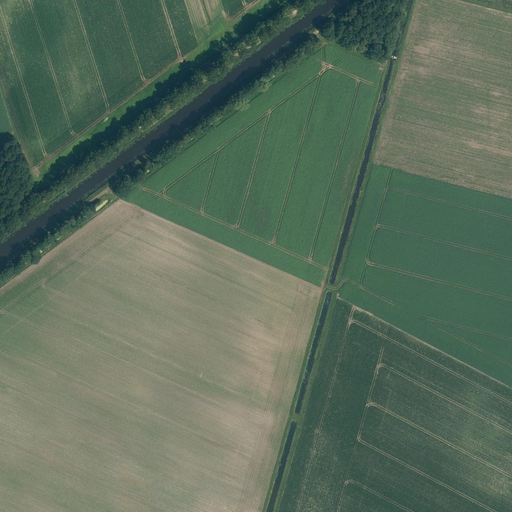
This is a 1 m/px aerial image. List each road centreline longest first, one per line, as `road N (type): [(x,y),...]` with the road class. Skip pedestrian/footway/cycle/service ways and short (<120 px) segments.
road 1 (track): [(0,271),(360,0)]
road 2 (track): [(309,0),(0,233)]
